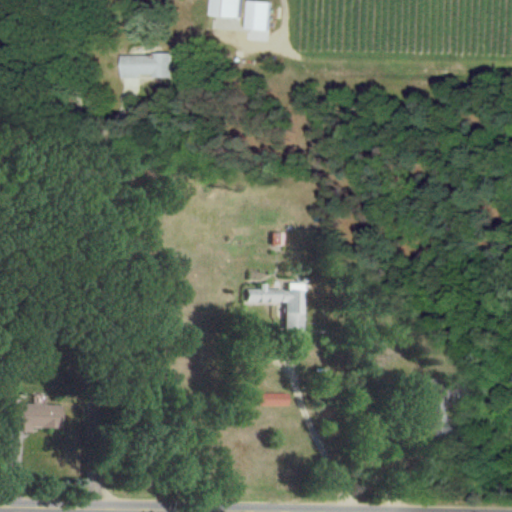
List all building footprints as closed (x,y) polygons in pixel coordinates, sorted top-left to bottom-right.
[(239,0),(208,0),(208,16),(238,18),(239,0)] [(244,29),(267,30),(268,2),(245,1),(244,29)] [(122,77),(175,77),(175,54),(122,55),(122,77)] [(302,283),(286,283),(286,288),(257,288),(257,290),(243,289),(243,302),(283,302),(283,330),(302,330),(302,283)] [(436,390),(425,391),(426,398),(420,398),(421,436),(437,435),(436,390)] [(286,406),(287,394),(256,393),(256,405),(286,406)] [(4,431),(26,432),(26,427),(53,428),(54,405),(5,403),(4,431)]
